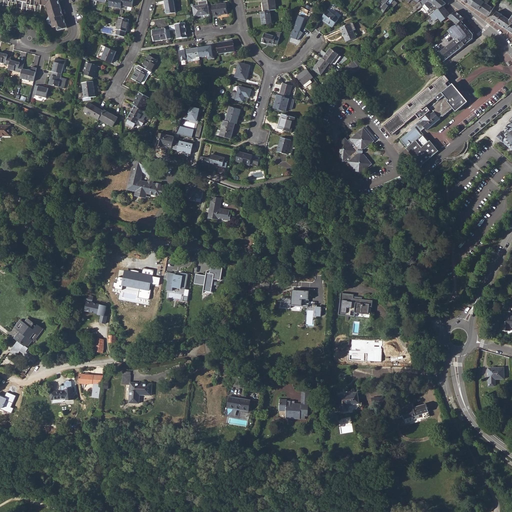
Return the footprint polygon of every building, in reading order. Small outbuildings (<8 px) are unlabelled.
[(56,25),(57,29),(66,27),(57,0),(0,0),(0,3),(39,10),(41,4),(46,5),(49,16),(47,19),(49,23),(52,24),(52,26),(56,25)] [(109,0),(109,6),(121,9),(122,6),(122,0),(109,0)] [(164,0),(166,14),(175,13),(173,0),(164,0)] [(261,0),(264,12),(269,11),(276,10),(274,0),(261,0)] [(311,11),(316,1),(313,0),(312,0),(308,10),(311,11)] [(381,11),(383,13),(388,6),(393,1),(391,0),(380,0),(385,3),(381,8),(382,9),(381,11)] [(393,1),(388,6),(392,9),(397,3),(393,0),(393,1)] [(395,26),(396,27),(401,23),(422,6),(428,2),(429,2),(430,0),(423,0),(415,6),(415,7),(413,9),(414,10),(407,15),(395,26)] [(428,2),(422,6),(429,14),(437,7),(438,9),(442,6),(446,4),(441,0),(430,0),(429,2),(428,2)] [(473,0),(470,5),(478,10),(484,0),(473,0)] [(484,0),(478,10),(487,17),(493,8),(486,3),(488,0),(484,0)] [(211,5),(213,18),(218,17),(218,16),(227,14),(225,3),(211,5)] [(193,6),(194,17),(209,15),(207,5),(198,6),(193,6)] [(434,13),(441,22),(443,21),(450,15),(442,6),(438,9),(434,13)] [(321,19),(332,27),(341,15),(330,7),(321,19)] [(260,12),(262,24),(271,23),(269,11),(264,12),(260,12)] [(449,19),(457,25),(463,18),(455,11),(450,15),(443,21),(446,23),(449,19)] [(491,19),(506,29),(511,23),(511,15),(509,20),(496,11),(491,19)] [(126,32),(129,20),(119,17),(117,30),(116,35),(125,37),(126,32)] [(472,35),(468,29),(461,21),(457,25),(453,27),(447,31),(454,39),(455,40),(437,54),(443,62),(473,39),(472,35)] [(175,30),(177,39),(187,38),(185,23),(174,24),(175,30)] [(340,28),(346,42),(356,38),(353,32),(356,31),(352,23),(340,28)] [(152,31),(153,41),(167,39),(165,29),(152,31)] [(274,44),(277,45),(280,33),(276,32),(275,36),(264,33),(261,43),(266,44),(266,43),(273,45),(274,44)] [(413,43),(415,46),(422,41),(421,41),(423,39),(421,37),(413,43)] [(217,43),(219,54),(234,51),(233,41),(217,43)] [(97,57),(111,63),(116,52),(102,45),(97,57)] [(207,56),(208,59),(213,58),(211,46),(198,48),(199,57),(207,56)] [(178,51),(180,61),(192,59),(192,58),(199,57),(198,48),(178,51)] [(333,66),(334,67),(336,65),(341,57),(330,49),(323,59),(329,63),(331,65),(333,66)] [(0,63),(9,66),(10,61),(11,57),(0,53),(0,63)] [(148,71),(151,73),(157,61),(149,55),(142,67),(148,71)] [(321,75),(323,72),(329,63),(323,59),(322,58),(313,70),(321,75)] [(51,71),(60,74),(63,62),(54,59),(51,71)] [(337,71),(349,76),(359,69),(352,60),(349,62),(347,64),(341,69),(338,70),(337,71)] [(8,70),(20,74),(22,69),(23,64),(10,61),(9,66),(8,70)] [(84,75),(94,78),(98,66),(88,63),(84,75)] [(235,77),(246,80),(250,66),(238,63),(235,77)] [(331,65),(329,63),(323,72),(326,75),(333,66),(331,65)] [(132,79),(140,84),(148,71),(142,67),(139,66),(132,79)] [(296,77),(303,85),(313,77),(306,68),(300,72),(301,73),(296,77)] [(19,79),(33,82),(35,72),(22,69),(20,74),(19,79)] [(62,88),(65,78),(59,77),(60,74),(51,71),(48,84),(57,87),(62,88)] [(83,83),(84,98),(95,97),(93,81),(83,83)] [(279,96),(289,98),(292,86),(282,83),(279,96)] [(32,95),(45,98),(47,88),(34,85),(32,95)] [(425,128),(427,130),(427,129),(440,119),(439,118),(442,116),(442,117),(443,116),(454,107),(457,111),(466,103),(451,85),(442,93),(444,96),(430,108),(434,112),(431,114),(429,112),(428,112),(415,96),(409,101),(422,118),(421,118),(422,119),(423,121),(421,123),(425,128)] [(235,100),(242,101),(244,96),(249,98),(251,90),(238,87),(235,100)] [(135,106),(143,110),(149,98),(139,92),(132,105),(135,106)] [(286,112),(287,108),(289,98),(279,96),(277,95),(273,108),(286,112)] [(191,138),(195,122),(196,122),(200,110),(191,107),(192,102),(188,101),(181,119),(175,134),(191,138)] [(84,112),(99,120),(99,119),(104,111),(89,103),(84,112)] [(135,106),(127,119),(128,120),(126,124),(133,128),(135,124),(136,124),(140,126),(140,125),(142,126),(145,121),(143,120),(144,119),(140,117),(141,115),(150,119),(150,115),(143,111),(143,110),(135,106)] [(21,112),(28,115),(30,109),(23,107),(21,112)] [(234,124),(236,124),(240,110),(229,107),(226,121),(234,124)] [(397,115),(404,124),(414,116),(407,107),(397,115)] [(99,119),(113,127),(118,118),(104,111),(99,119)] [(278,129),(291,132),(295,118),(282,114),(278,129)] [(404,124),(397,115),(383,126),(390,135),(404,124)] [(425,128),(421,123),(423,121),(422,119),(415,124),(416,126),(421,131),(425,128)] [(501,131),(496,136),(511,150),(511,119),(511,121),(510,120),(509,121),(510,122),(508,124),(507,124),(506,124),(507,126),(504,127),(505,128),(506,128),(506,130),(505,130),(503,132),(501,131)] [(217,135),(230,139),(234,124),(226,121),(223,121),(221,131),(218,130),(217,135)] [(0,134),(2,135),(5,135),(5,136),(10,136),(10,126),(0,125),(0,134)] [(415,140),(429,158),(438,151),(429,141),(428,142),(422,135),(423,134),(421,131),(416,126),(409,132),(415,140)] [(343,161),(348,161),(359,174),(371,164),(367,158),(363,153),(362,154),(362,152),(363,152),(363,150),(362,150),(362,148),(364,148),(374,141),(363,128),(351,138),(348,140),(345,138),(339,143),(333,148),(343,161)] [(429,158),(415,140),(409,132),(405,135),(400,139),(402,141),(400,143),(404,147),(406,146),(407,147),(405,149),(420,166),(429,158)] [(157,145),(171,149),(173,141),(174,137),(159,134),(157,145)] [(277,152),(287,155),(291,140),(281,138),(277,152)] [(171,149),(191,153),(191,152),(194,153),(196,147),(173,141),(171,149)] [(235,161),(257,167),(260,157),(238,152),(235,161)] [(218,166),(222,167),(226,168),(228,159),(225,158),(211,155),(210,159),(201,156),(199,163),(209,165),(209,164),(213,164),(214,163),(218,164),(218,166)] [(136,194),(145,196),(146,192),(160,196),(162,186),(161,186),(161,184),(157,184),(157,185),(152,184),(152,183),(152,182),(149,180),(149,181),(148,183),(140,181),(140,179),(141,179),(142,178),(142,177),(141,176),(144,160),(135,158),(133,167),(132,166),(131,170),(132,171),(131,179),(133,179),(132,186),(137,188),(136,194)] [(209,216),(229,219),(230,214),(229,214),(229,211),(218,209),(220,198),(212,197),(209,216)] [(204,290),(212,292),(214,279),(221,280),(223,266),(211,264),(210,273),(206,273),(206,275),(196,273),(194,284),(205,285),(204,290)] [(138,298),(150,300),(154,270),(144,269),(143,274),(123,271),(121,287),(140,290),(138,298)] [(186,288),(188,273),(183,272),(183,274),(168,272),(167,290),(173,290),(173,286),(186,288)] [(291,305),(302,306),(303,300),(308,300),(308,292),(292,290),(292,298),(282,298),(281,307),(291,307),(291,305)] [(339,314),(370,317),(372,301),(361,300),(361,298),(358,298),(358,300),(353,299),(353,295),(342,294),(339,314)] [(99,318),(103,318),(103,308),(99,308),(100,305),(86,302),(84,311),(99,314),(99,318)] [(502,331),(509,331),(510,327),(511,326),(511,316),(510,316),(510,312),(503,312),(502,331)] [(23,355),(34,362),(38,356),(39,356),(26,346),(33,337),(34,339),(42,329),(37,325),(36,326),(34,325),(34,324),(28,319),(24,323),(21,321),(17,326),(22,330),(17,337),(20,339),(9,351),(16,356),(20,350),(24,354),(23,355)] [(94,351),(103,353),(104,348),(104,339),(96,338),(94,351)] [(381,361),(382,341),(350,340),(350,353),(367,354),(367,361),(381,361)] [(488,386),(494,386),(494,379),(503,379),(503,368),(488,369),(488,386)] [(89,383),(101,385),(103,376),(79,374),(79,383),(89,384),(89,383)] [(129,402),(139,403),(140,395),(152,395),(152,384),(131,382),(131,375),(122,375),(122,384),(131,385),(129,402)] [(65,398),(66,400),(73,400),(72,388),(64,388),(65,391),(50,392),(51,400),(65,398)] [(5,398),(0,395),(0,408),(12,413),(14,408),(11,407),(16,396),(8,392),(5,398)] [(338,395),(341,412),(348,411),(347,405),(359,403),(357,393),(338,395)] [(228,407),(248,411),(251,400),(230,396),(228,407)] [(371,398),(372,405),(384,404),(383,397),(371,398)] [(286,418),(301,418),(301,415),(308,415),(308,404),(301,404),(287,403),(287,400),(280,399),(279,410),(286,411),(286,418)] [(400,407),(405,424),(430,417),(426,404),(414,408),(412,403),(400,407)]
